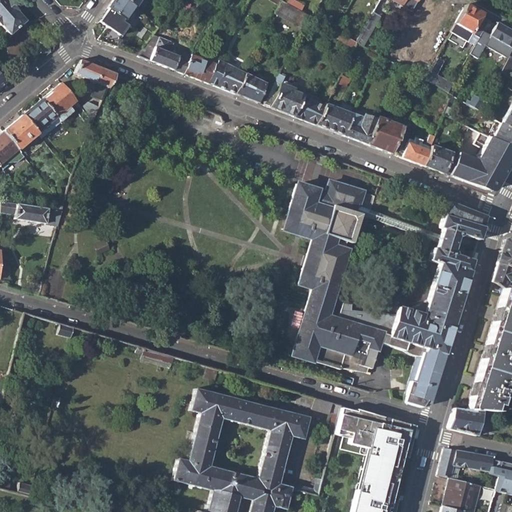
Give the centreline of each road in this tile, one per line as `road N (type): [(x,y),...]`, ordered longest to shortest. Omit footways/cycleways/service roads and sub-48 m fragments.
road 1 (residential): [(499,209),(74,42)]
road 2 (residential): [(0,294),(437,419)]
